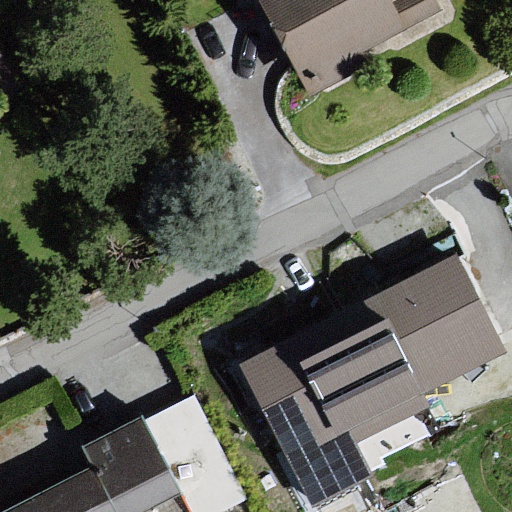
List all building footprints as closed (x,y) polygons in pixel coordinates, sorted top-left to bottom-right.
[(429,0),(254,0),(308,100),(367,71),(360,61),(439,18),(429,0)] [(0,103),(18,95),(0,56),(0,103)] [(287,344),(233,372),(305,511),(324,511),(376,485),(358,451),(425,417),(418,403),(507,357),(456,258),(363,306),(375,329),(299,368),(287,344)] [(195,393),(144,419),(182,492),(192,511),(216,511),(248,496),(195,393)] [(94,467),(0,511),(140,511),(182,492),(144,419),(85,449),(94,467)]
